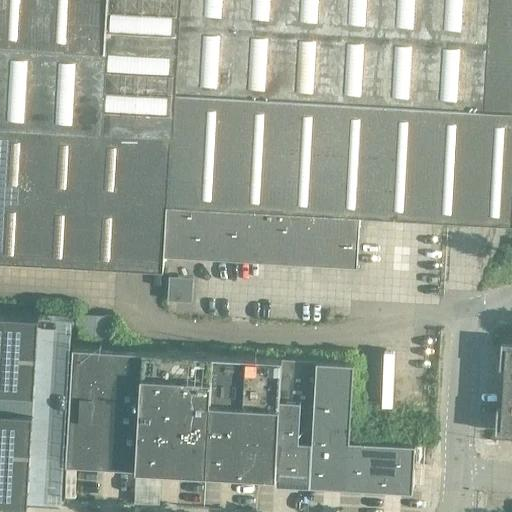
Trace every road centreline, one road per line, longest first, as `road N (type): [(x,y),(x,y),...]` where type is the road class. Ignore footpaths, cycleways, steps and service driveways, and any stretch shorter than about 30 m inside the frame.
road 1 (unknown): [(472,310),(394,294),(130,275)]
road 2 (unknown): [(141,0),(130,275)]
road 3 (unclassified): [(459,479),(466,323),(472,310),(511,301)]
road 4 (unknown): [(130,275),(0,267)]
